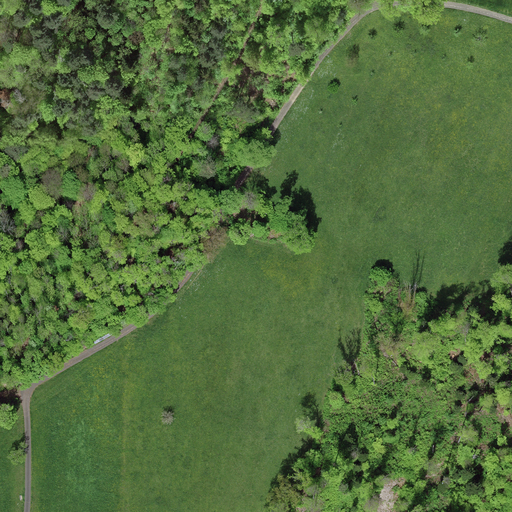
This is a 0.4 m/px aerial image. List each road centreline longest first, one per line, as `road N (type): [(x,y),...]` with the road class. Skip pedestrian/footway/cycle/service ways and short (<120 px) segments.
road 1 (track): [(511,20),(446,4),(385,2),(362,12),(316,61),(238,186),(197,278),(137,330),(25,390)]
road 2 (track): [(25,390),(71,300),(216,92),(260,0)]
road 3 (track): [(25,390),(26,511)]
